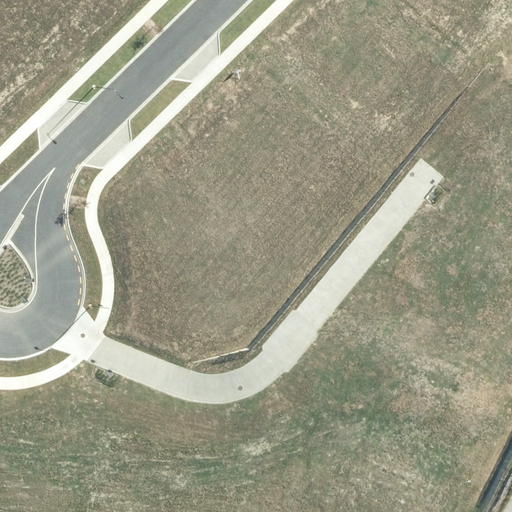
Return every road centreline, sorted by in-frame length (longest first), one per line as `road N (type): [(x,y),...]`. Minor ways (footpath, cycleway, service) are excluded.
road 1 (residential): [(73,145),(55,327),(0,335)]
road 2 (residential): [(221,0),(73,145)]
